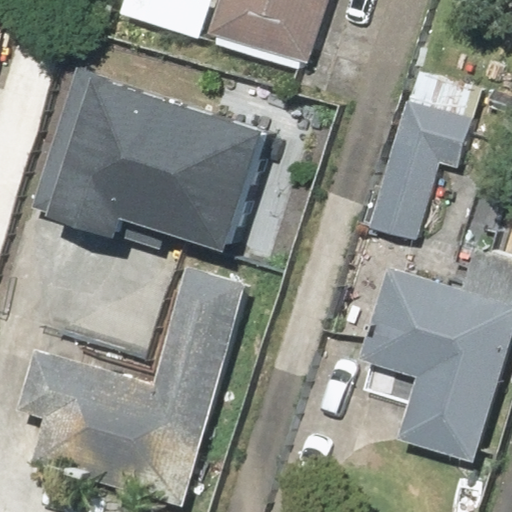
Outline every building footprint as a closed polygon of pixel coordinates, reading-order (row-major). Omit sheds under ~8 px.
[(224,0),(211,41),(322,78),(348,0),(224,0)] [(0,52),(11,16),(0,12),(0,52)] [(86,151),(69,205),(132,224),(138,204),(257,239),(293,118),(90,58),(64,144),(86,151)] [(493,100),(426,78),(375,233),(422,248),(448,167),(469,173),(493,100)] [(368,346),(415,361),(394,428),(478,455),(511,346),(511,289),(398,253),(368,346)] [(54,339),(34,399),(58,407),(43,451),(193,500),(267,278),(217,262),(178,380),(54,339)]
